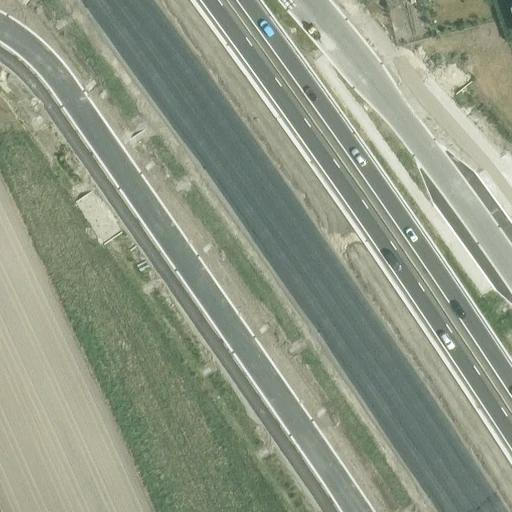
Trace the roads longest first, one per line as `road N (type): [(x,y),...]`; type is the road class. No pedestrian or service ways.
road 1 (motorway): [(117,0),(471,511)]
road 2 (residential): [(355,511),(57,76),(0,25)]
road 3 (motorway): [(511,411),(375,205),(223,0)]
road 4 (unclassified): [(511,271),(308,0)]
